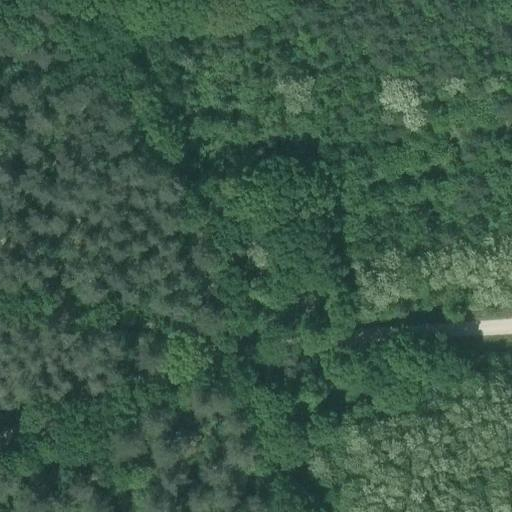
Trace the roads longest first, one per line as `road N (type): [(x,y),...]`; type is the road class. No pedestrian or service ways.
road 1 (track): [(170,374),(248,350),(511,325)]
road 2 (track): [(0,306),(157,334),(210,362)]
road 3 (track): [(237,354),(307,511)]
road 4 (track): [(12,439),(170,374)]
